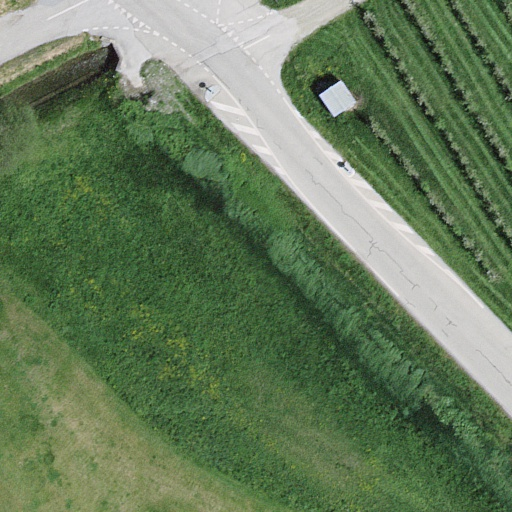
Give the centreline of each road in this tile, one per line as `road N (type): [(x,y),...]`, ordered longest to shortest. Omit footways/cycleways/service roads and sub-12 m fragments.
road 1 (unclassified): [(511,409),(197,47),(154,10),(104,0)]
road 2 (track): [(225,82),(363,0)]
